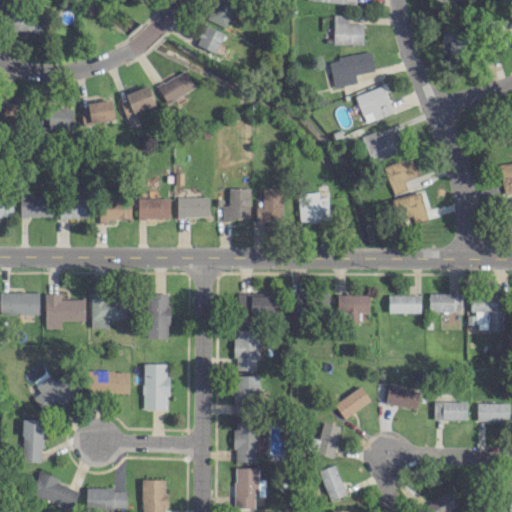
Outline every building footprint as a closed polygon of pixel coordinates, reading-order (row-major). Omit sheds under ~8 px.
[(213,0),(206,18),(226,26),(236,0),(213,0)] [(6,30),(42,31),(43,12),(7,12),(6,30)] [(333,44),(362,43),(362,22),(347,23),(347,14),(332,14),(333,44)] [(500,45),(511,45),(511,17),(500,17),(500,45)] [(215,52),(224,33),(204,24),(195,43),(215,52)] [(440,40),(449,42),(446,58),(462,61),(468,30),(443,25),(440,40)] [(373,70),(370,51),(327,59),(333,86),(356,82),(354,73),(373,70)] [(156,85),(166,103),(194,86),(183,69),(156,85)] [(365,123),(393,111),(382,84),(354,95),(365,123)] [(125,92),(131,112),(154,105),(148,85),(125,92)] [(125,116),(132,114),(127,99),(120,101),(125,116)] [(87,101),(88,121),(112,120),(111,100),(87,101)] [(22,107),(6,101),(0,118),(0,122),(15,127),(22,107)] [(48,107),(48,127),(71,127),(72,107),(48,107)] [(402,148),(393,124),(360,136),(370,161),(402,148)] [(392,193),(406,188),(403,179),(419,173),(412,155),(382,166),(392,193)] [(511,160),(498,163),(503,193),(511,191),(511,160)] [(220,205),(220,218),(248,219),(249,187),(228,187),(227,205),(220,205)] [(254,206),(255,219),(282,219),(281,187),(261,187),(261,205),(254,206)] [(328,221),(327,196),(318,196),(317,191),(296,192),(297,222),(328,221)] [(412,223),(426,220),(420,192),(393,198),(398,219),(411,216),(412,223)] [(19,216),(51,215),(51,195),(19,195),(19,216)] [(0,216),(11,217),(11,197),(0,196),(0,216)] [(59,217),(89,217),(88,196),(58,197),(59,217)] [(169,197),(137,196),(137,217),(169,217),(169,197)] [(176,216),(208,216),(208,196),(176,196),(176,216)] [(129,219),(130,199),(98,198),(98,218),(129,219)] [(38,292),(0,291),(0,312),(38,313),(38,292)] [(60,320),(84,319),(84,298),(59,299),(59,292),(43,293),(44,327),(60,327),(60,320)] [(167,338),(168,293),(146,292),(145,337),(167,338)] [(273,293),(236,292),(236,316),(273,317),(273,293)] [(327,293),(311,292),(311,293),(294,292),(294,313),(315,313),(315,316),(327,316),(327,293)] [(427,311),(461,311),(462,293),(428,292),(427,311)] [(419,311),(419,293),(387,294),(387,311),(419,311)] [(500,330),(501,294),(469,293),(469,311),(475,311),(475,329),(500,330)] [(90,327),(108,327),(108,319),(127,319),(126,294),(89,295),(90,327)] [(368,312),(368,294),(336,294),(337,321),(358,321),(358,312),(368,312)] [(234,369),(255,369),(255,359),(258,359),(257,329),(233,329),(234,369)] [(167,363),(142,362),(142,408),(166,408),(167,363)] [(128,392),(128,369),(85,370),(86,393),(128,392)] [(51,376),(29,394),(46,414),(77,389),(63,372),(54,379),(51,376)] [(258,410),(257,375),(233,375),(234,410),(258,410)] [(384,403),(416,406),(418,387),(386,384),(384,403)] [(370,399),(359,385),(333,403),(343,418),(370,399)] [(465,418),(465,400),(433,400),(433,418),(465,418)] [(475,420),(507,420),(508,402),(476,401),(475,420)] [(21,460),(41,461),(42,418),(22,418),(21,460)] [(257,460),(256,420),(233,420),(234,461),(257,460)] [(340,425),(322,421),(318,438),(310,437),(307,450),(332,457),(340,425)] [(344,495),(336,464),(319,468),(327,499),(344,495)] [(256,467),(234,466),(233,507),(256,507),(256,467)] [(79,488),(37,472),(29,493),(70,510),(79,488)] [(164,511),(165,478),(141,478),(140,511),(164,511)] [(125,488),(85,487),(84,510),(113,510),(113,507),(125,507),(125,488)]
